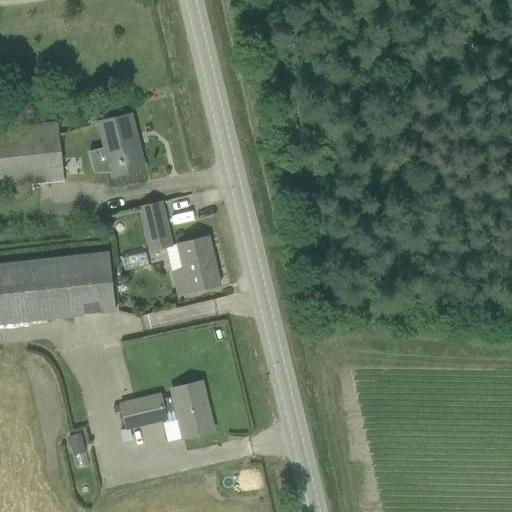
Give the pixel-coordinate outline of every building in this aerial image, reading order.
[(112,177),(143,169),(143,168),(142,169),(134,136),(135,136),(130,115),(98,123),(112,177)] [(0,185),(63,179),(57,123),(0,128),(0,185)] [(150,251),(172,246),(162,203),(140,208),(150,251)] [(178,297),(220,286),(208,237),(175,245),(182,270),(172,272),(178,297)] [(0,265),(0,324),(115,312),(108,253),(0,265)] [(182,439),(212,432),(201,383),(170,391),(172,398),(160,401),(158,396),(120,406),(126,432),(164,422),(163,417),(175,413),(182,439)] [(119,405),(113,407),(115,414),(121,412),(119,405)] [(68,436),(71,449),(83,446),(80,433),(68,436)]
